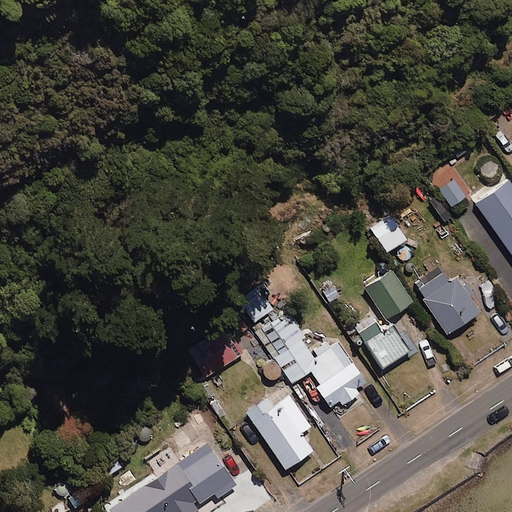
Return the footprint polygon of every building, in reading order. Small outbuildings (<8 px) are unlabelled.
[(476,204),(511,254),(511,185),(508,181),(476,204)] [(286,263),(270,271),(279,287),(294,279),(286,263)] [(413,301),(392,270),(365,288),(386,319),(413,301)] [(444,274),(419,289),(424,296),(421,298),(445,335),(479,313),(456,277),(449,282),(444,274)] [(276,332),(294,319),(287,309),(269,322),(276,332)] [(294,319),(276,332),(288,348),(306,334),(294,319)] [(276,332),(269,322),(256,332),(260,338),(248,350),(253,357),(267,347),(275,358),(288,348),(276,332)] [(383,332),(376,322),(352,338),(356,344),(363,339),(382,369),(409,351),(393,326),(383,332)] [(241,354),(224,327),(188,349),(205,377),(241,354)] [(369,386),(336,342),(306,364),(320,383),(316,386),(334,411),(369,386)] [(310,426),(284,386),(246,411),(285,469),(312,452),(300,434),(310,426)] [(234,486),(207,444),(166,470),(186,500),(194,495),(202,507),(234,486)] [(111,451),(96,463),(107,478),(123,466),(111,451)] [(59,499),(74,490),(64,476),(50,485),(59,499)] [(80,488),(66,497),(74,511),(89,502),(80,488)]
